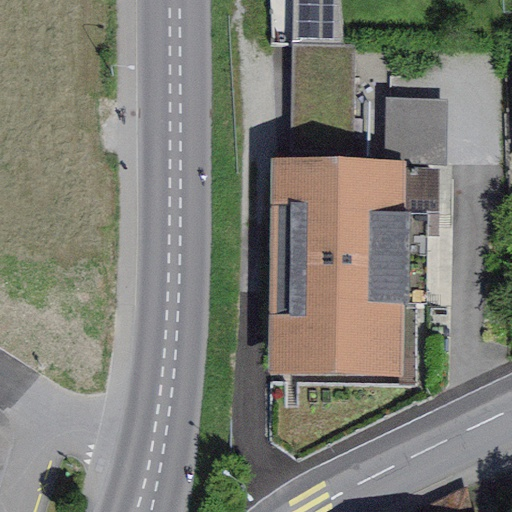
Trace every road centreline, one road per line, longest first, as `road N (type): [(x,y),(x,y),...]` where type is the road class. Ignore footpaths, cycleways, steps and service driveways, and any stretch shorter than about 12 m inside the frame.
road 1 (secondary): [(174,0),(173,293),(152,472)]
road 2 (tertiary): [(511,413),(316,511)]
road 3 (residential): [(0,386),(152,472)]
